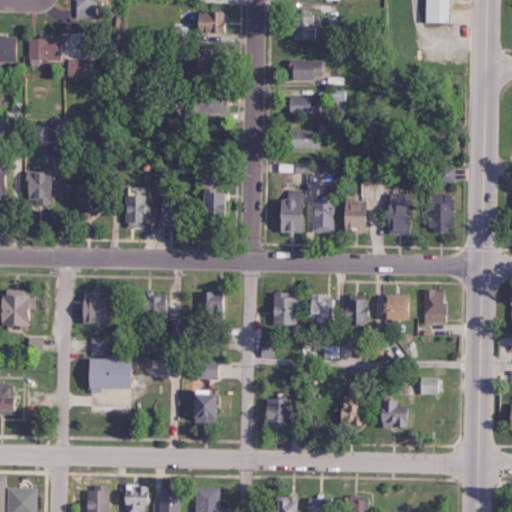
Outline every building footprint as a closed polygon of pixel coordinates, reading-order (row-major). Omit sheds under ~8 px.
[(96,18),(96,0),(73,0),(74,18),(96,18)] [(447,0),(422,0),(423,21),(447,22),(447,0)] [(224,11),(193,10),(192,31),(223,33),(224,11)] [(290,38),(312,39),(312,15),(291,15),(290,38)] [(0,60),(14,61),(14,35),(0,34),(0,60)] [(29,37),(28,63),(38,63),(38,58),(58,59),(58,37),(29,37)] [(190,63),(212,64),(213,48),(191,47),(190,63)] [(88,75),(88,57),(67,57),(66,75),(88,75)] [(319,59),(288,58),(288,78),(311,79),(311,75),(319,75),(319,59)] [(200,83),(186,83),(185,111),(222,111),(223,91),(200,91),(200,83)] [(347,90),(326,89),(325,100),(346,101),(347,90)] [(310,97),(286,96),(286,112),(318,113),(319,103),(310,103),(310,97)] [(46,141),(63,141),(64,119),(47,118),(46,141)] [(311,129),(284,128),(283,147),(321,148),(321,136),(333,136),(334,125),(317,125),(317,137),(311,137),(311,129)] [(437,180),(453,181),(453,163),(437,163),(437,180)] [(361,182),(376,183),(376,168),(362,168),(361,182)] [(33,198),(33,204),(49,204),(48,171),(23,171),(24,198),(33,198)] [(301,232),(302,214),(298,213),(298,201),(304,201),(304,189),(285,188),(285,198),(276,198),(275,231),(301,232)] [(199,190),(199,217),(220,217),(221,191),(199,190)] [(89,210),(99,211),(100,192),(76,191),(75,216),(89,217),(89,210)] [(425,228),(449,229),(450,193),(426,192),(425,228)] [(385,232),(404,233),(405,204),(400,203),(401,194),(384,193),(383,219),(386,219),(385,232)] [(152,221),(152,206),(144,206),(144,194),(123,194),(122,226),(141,227),(141,221),(152,221)] [(181,226),(181,195),(158,195),(157,225),(181,226)] [(311,232),(332,231),(331,197),(309,198),(311,232)] [(366,199),(340,198),(339,229),(365,230),(366,199)] [(0,325),(25,326),(26,308),(34,308),(34,296),(23,296),(23,289),(0,288),(0,325)] [(421,289),(422,322),(443,322),(442,288),(421,289)] [(77,322),(98,323),(99,291),(78,290),(77,322)] [(219,290),(198,290),(198,316),(218,316),(219,290)] [(296,324),(297,296),(287,296),(287,291),(271,291),(270,324),(296,324)] [(135,317),(165,317),(165,293),(135,293),(135,317)] [(306,320),(314,320),(314,323),(334,324),(335,299),(326,298),(326,294),(307,293),(306,320)] [(380,319),(406,318),(406,295),(379,295),(380,319)] [(365,298),(342,299),(343,325),(365,325),(365,298)] [(41,337),(26,336),(26,352),(40,352),(41,337)] [(340,344),(323,343),(323,357),(340,358),(340,344)] [(273,345),(259,344),(258,356),(272,357),(273,345)] [(128,358),(84,357),(83,392),(98,392),(98,387),(127,387),(128,365),(127,365),(128,358)] [(191,378),(216,377),(215,359),(190,359),(191,378)] [(418,393),(439,393),(439,376),(418,376),(418,393)] [(0,409),(8,409),(8,383),(0,382),(0,409)] [(187,421),(210,421),(211,390),(188,390),(187,421)] [(359,424),(358,395),(337,395),(338,424),(359,424)] [(261,428),(278,428),(278,420),(287,420),(288,398),(261,397),(261,428)] [(395,399),(377,399),(376,426),(405,426),(405,405),(395,405),(395,399)] [(0,511),(32,511),(29,488),(0,483),(0,511)] [(145,484),(119,484),(119,503),(124,503),(124,511),(145,511),(145,484)] [(105,511),(105,486),(82,486),(82,511),(105,511)] [(218,511),(219,486),(193,486),(192,511),(218,511)] [(175,511),(176,489),(157,488),(156,511),(175,511)] [(337,511),(345,511),(367,511),(368,510),(366,510),(366,496),(337,495),(337,511)] [(293,511),(298,511),(298,497),(270,497),(269,511),(293,511)] [(319,511),(319,497),(305,497),(305,511),(319,511)]
